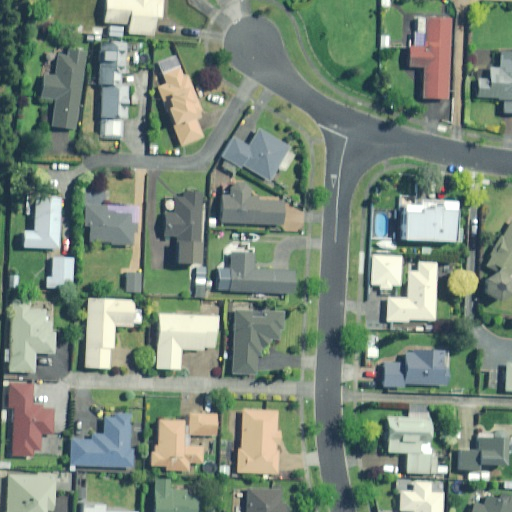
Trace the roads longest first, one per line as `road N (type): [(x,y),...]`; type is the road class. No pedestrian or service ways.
road 1 (residential): [(353,125),(339,184),(332,392),(345,511)]
road 2 (unknown): [(270,63),(213,151),(155,160),(147,275)]
road 3 (residential): [(511,163),(353,125)]
road 4 (residential): [(353,125),(316,106),(252,43)]
